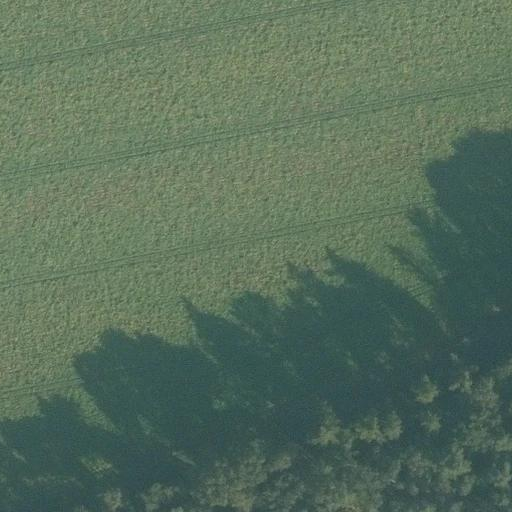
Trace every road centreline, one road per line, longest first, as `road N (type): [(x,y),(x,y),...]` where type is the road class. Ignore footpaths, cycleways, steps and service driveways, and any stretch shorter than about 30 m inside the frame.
road 1 (track): [(175,455),(511,330)]
road 2 (track): [(323,511),(175,455)]
road 3 (track): [(28,511),(175,455)]
